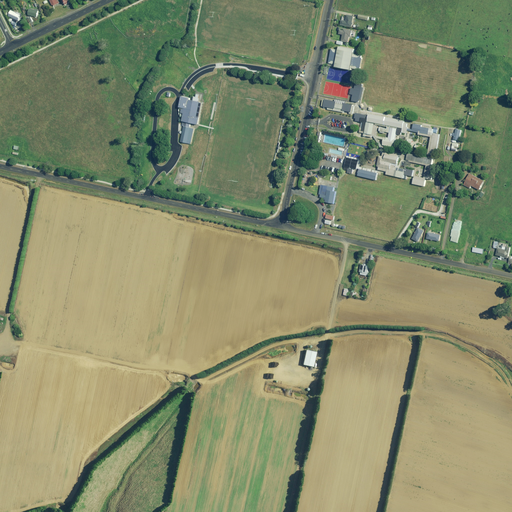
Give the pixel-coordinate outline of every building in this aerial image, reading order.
[(39,10),(30,8),(28,15),(38,17),(39,10)] [(22,15),(12,10),(9,16),(14,18),(12,23),(16,26),(22,15)] [(354,16),(347,15),(346,21),(342,20),(341,25),(352,27),(354,16)] [(338,40),(337,43),(342,44),(343,41),(349,42),(350,36),(351,36),(352,30),(340,28),(339,33),(343,34),(342,41),(338,40)] [(353,49),(338,46),(337,50),(330,48),(327,63),(334,64),(334,66),(357,70),(360,55),(352,53),(353,49)] [(193,123),(198,97),(181,93),(178,109),(181,110),(178,126),(186,128),(187,122),(193,123)] [(351,105),(321,99),(320,107),(350,113),(351,105)] [(356,133),(373,136),(374,130),(399,134),(400,131),(405,132),(406,124),(403,123),(403,120),(367,114),(367,115),(353,113),(351,121),(358,122),(356,133)] [(429,135),(426,154),(434,155),(438,134),(432,133),(433,129),(420,126),(420,125),(412,123),(410,130),(418,131),(417,133),(429,135)] [(191,129),(181,127),(178,142),(188,144),(191,129)] [(344,134),(321,129),(320,134),(343,138),(344,134)] [(393,139),(381,137),(380,145),(392,147),(393,139)] [(377,155),(375,166),(377,167),(376,170),(384,171),(384,174),(402,178),(403,175),(411,176),(410,184),(422,186),(424,178),(431,179),(433,167),(430,166),(432,158),(404,153),(403,160),(425,164),(422,176),(414,175),(415,169),(404,167),(403,171),(395,170),(395,167),(393,167),(394,163),(396,163),(397,155),(384,152),(383,157),(377,155)] [(375,172),(357,169),(355,176),(374,180),(375,172)] [(484,180),(470,173),(464,185),(471,188),(472,185),(480,189),(484,180)] [(333,187),(319,184),(317,194),(331,196),(333,187)] [(425,231),(419,227),(413,238),(418,242),(425,231)] [(434,233),(428,232),(427,238),(432,239),(432,240),(440,241),(441,234),(434,233)] [(511,247),(504,245),(503,249),(498,248),(496,255),(501,256),(501,257),(508,259),(511,247)] [(369,271),(370,265),(362,264),(360,272),(362,272),(361,274),(367,275),(368,273),(369,274),(370,271),(369,271)] [(316,352),(306,349),(302,364),(313,366),(316,352)]
